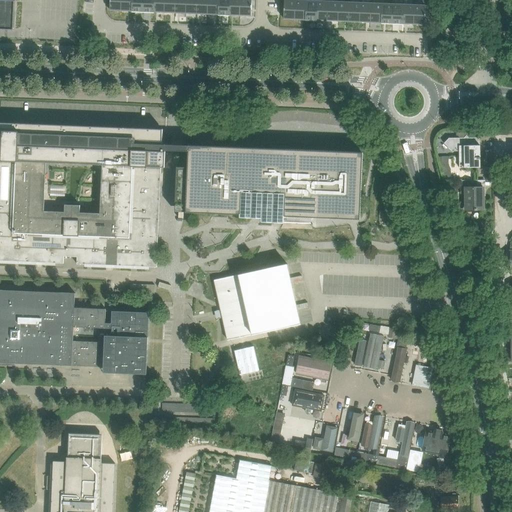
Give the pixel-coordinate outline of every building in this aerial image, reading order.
[(0,0),(0,29),(13,30),(14,27),(15,0),(19,0),(0,0)] [(110,0),(110,10),(121,11),(121,0),(110,0)] [(121,0),(121,11),(132,11),(132,0),(121,0)] [(132,0),(132,11),(142,11),(142,0),(132,0)] [(142,0),(142,11),(153,12),(153,0),(142,0)] [(153,0),(153,12),(164,12),(164,0),(153,0)] [(164,0),(164,12),(175,13),(175,0),(164,0)] [(175,0),(175,13),(186,13),(186,0),(175,0)] [(186,0),(186,13),(197,14),(197,0),(186,0)] [(197,0),(197,14),(208,14),(208,0),(197,0)] [(208,0),(208,14),(219,15),(219,0),(208,0)] [(219,0),(219,15),(229,15),(230,0),(219,0)] [(230,0),(229,15),(240,15),(240,0),(230,0)] [(240,0),(240,15),(251,16),(251,0),(240,0)] [(294,0),(284,0),(284,19),(295,19),(295,0),(294,0)] [(295,0),(295,19),(305,20),(306,0),(295,0)] [(306,0),(305,20),(316,20),(317,1),(306,0)] [(317,1),(316,20),(327,20),(328,1),(317,1)] [(328,1),(327,20),(338,21),(339,2),(328,1)] [(339,2),(338,21),(349,21),(350,2),(339,2)] [(350,2),(349,21),(360,22),(360,3),(350,2)] [(360,3),(360,22),(371,22),(371,3),(360,3)] [(371,3),(371,22),(381,23),(382,4),(371,3)] [(382,4),(381,23),(392,23),(393,4),(382,4)] [(393,4),(392,23),(403,23),(404,4),(393,4)] [(404,4),(403,23),(414,24),(415,5),(404,4)] [(415,5),(414,24),(425,24),(426,5),(415,5)] [(445,33),(450,37),(455,29),(449,25),(445,33)] [(0,260),(63,263),(64,256),(77,257),(77,264),(157,267),(158,238),(161,174),(161,167),(165,167),(165,152),(165,151),(161,151),(161,145),(162,145),(162,144),(163,130),(163,129),(0,122),(0,260)] [(444,143),(452,151),(459,151),(459,167),(480,167),(480,138),(469,138),(466,135),(464,138),(449,138),(445,141),(444,143)] [(177,167),(176,190),(175,211),(186,212),(240,214),(240,217),(251,218),(253,218),(261,218),(261,222),(273,222),(283,222),(311,224),(311,217),(317,217),(359,219),(360,199),(360,194),(362,152),(319,151),(189,145),(189,151),(188,167),(177,167)] [(483,187),(475,187),(475,180),(461,180),(461,194),(465,194),(466,210),(474,209),(474,210),(477,210),(477,209),(484,209),(483,187)] [(215,280),(214,280),(214,281),(215,281),(228,339),(227,339),(228,339),(228,340),(229,340),(300,324),(300,323),(301,323),(300,323),(297,311),(290,277),(287,265),(288,265),(288,264),(287,265),(287,264),(286,264),(215,280)] [(132,283),(132,291),(156,292),(157,284),(132,283)] [(0,289),(0,362),(101,367),(102,360),(104,360),(103,372),(115,373),(146,374),(149,312),(112,311),(111,323),(105,323),(106,309),(75,307),(75,292),(0,289)] [(421,340),(408,338),(407,344),(414,345),(420,346),(421,340)] [(375,344),(376,340),(369,339),(363,368),(377,370),(382,345),(375,344)] [(359,340),(354,366),(361,367),(366,341),(359,340)] [(234,350),(241,375),(262,370),(256,345),(234,350)] [(405,350),(398,349),(391,382),(399,383),(405,350)] [(330,364),(299,358),(296,374),(320,378),(321,372),(328,373),(330,364)] [(292,365),(286,364),(286,365),(282,384),(288,385),(288,386),(290,386),(292,378),(294,366),(292,366),(292,365)] [(413,385),(429,388),(432,368),(417,365),(413,385)] [(292,378),(290,386),(302,388),(304,380),(292,378)] [(288,385),(282,384),(280,394),(286,395),(288,386),(288,385)] [(296,391),(293,406),(320,411),(322,404),(315,403),(317,395),(296,391)] [(280,394),(276,413),(285,415),(286,409),(284,408),(286,395),(280,394)] [(347,442),(357,444),(363,415),(357,413),(353,413),(347,442)] [(383,417),(375,416),(369,449),(377,451),(383,417)] [(408,455),(414,424),(407,422),(406,429),(398,428),(396,441),(403,442),(401,454),(408,455)] [(332,453),(337,429),(326,427),(324,440),(315,438),(314,450),(332,453)] [(296,430),(282,428),(279,442),(293,445),(296,430)] [(69,433),(68,461),(53,461),(51,511),(48,511),(47,511),(113,511),(115,463),(101,463),(102,434),(69,433)] [(305,447),(311,448),(313,438),(307,437),(305,447)] [(294,445),(304,447),(305,440),(295,438),(294,445)] [(448,442),(425,438),(422,451),(446,455),(448,442)] [(334,453),(346,455),(347,450),(335,447),(334,453)] [(408,462),(407,467),(406,470),(418,472),(419,470),(420,464),(421,464),(423,452),(410,449),(409,456),(408,462)] [(366,462),(367,459),(368,454),(358,452),(357,457),(356,457),(356,460),(366,462)] [(396,468),(397,465),(398,460),(397,459),(378,456),(377,461),(376,464),(396,468)] [(324,478),(327,465),(305,461),(303,472),(314,474),(314,476),(324,478)] [(178,511),(187,511),(195,473),(186,471),(178,511)] [(350,511),(352,497),(339,495),(339,493),(269,480),(269,484),(217,474),(209,511),(350,511)] [(458,496),(443,496),(443,492),(436,492),(435,509),(458,510),(458,496)]
